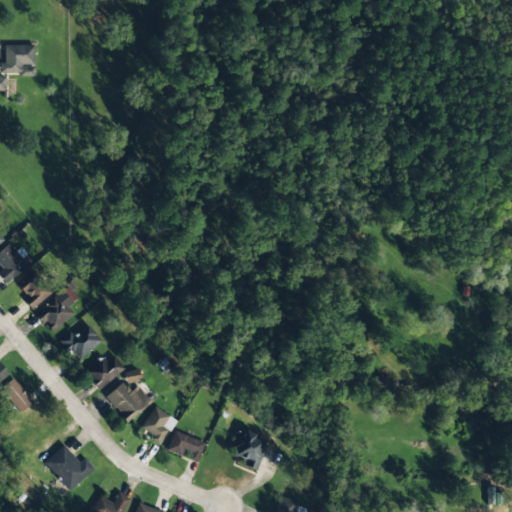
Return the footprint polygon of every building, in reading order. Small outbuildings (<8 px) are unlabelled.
[(33,45),(3,45),(3,63),(0,63),(0,75),(33,75),(33,45)] [(27,267),(10,242),(0,249),(0,267),(1,270),(0,270),(0,276),(5,283),(27,267)] [(31,310),(50,292),(30,271),(16,285),(26,296),(22,300),(31,310)] [(73,313),(67,307),(75,299),(64,287),(34,315),(51,333),(73,313)] [(73,336),(70,332),(57,341),(66,354),(71,351),(77,359),(100,343),(88,325),(73,336)] [(95,388),(124,373),(114,355),(85,370),(95,388)] [(0,380),(8,375),(0,364),(0,380)] [(123,372),(125,384),(139,382),(137,370),(123,372)] [(32,402),(12,378),(0,387),(0,389),(19,413),(32,402)] [(137,385),(129,392),(122,382),(104,396),(124,423),(150,403),(137,385)] [(161,444),(175,420),(152,407),(139,431),(161,444)] [(255,435),(239,428),(227,453),(244,460),(242,465),(254,470),(266,444),(254,439),(255,435)] [(203,441),(171,433),(166,453),(198,461),(203,441)] [(43,462),(68,491),(93,469),(83,458),(78,463),(62,445),(43,462)] [(485,504),(500,505),(500,493),(493,493),(493,487),(485,487),(485,504)] [(93,505),(106,511),(121,511),(129,498),(117,492),(111,503),(98,496),(93,505)]
